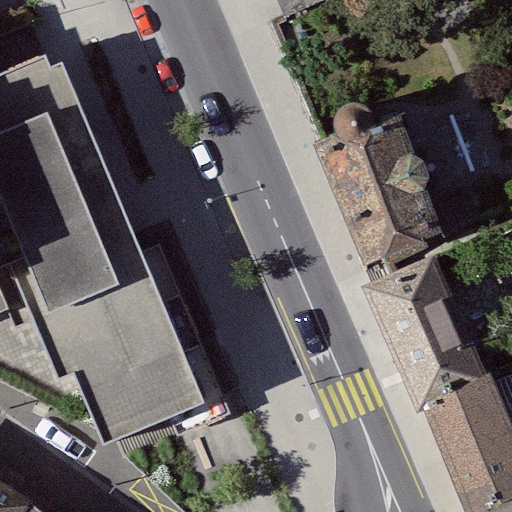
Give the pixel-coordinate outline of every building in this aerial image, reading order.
[(276,0),(286,21),(332,0),(276,0)] [(0,74),(0,183),(80,374),(88,394),(108,443),(173,418),(181,435),(231,414),(194,325),(161,246),(148,251),(66,61),(55,65),(52,54),(0,74)] [(336,127),(342,140),(320,146),(369,269),(441,237),(483,219),(470,194),(434,210),(427,193),(432,183),(424,166),(413,161),(398,117),(377,123),(371,113),(361,107),(349,107),(339,116),(336,127)] [(80,374),(0,183),(0,313),(13,308),(21,325),(36,319),(55,364),(62,381),(80,374)] [(429,407),(489,380),(436,263),(377,290),(429,407)] [(511,413),(511,367),(495,375),(511,413)] [(483,511),(511,499),(511,432),(489,380),(429,407),(475,511),(483,511)] [(0,511),(27,511),(35,502),(0,479),(0,511)]
